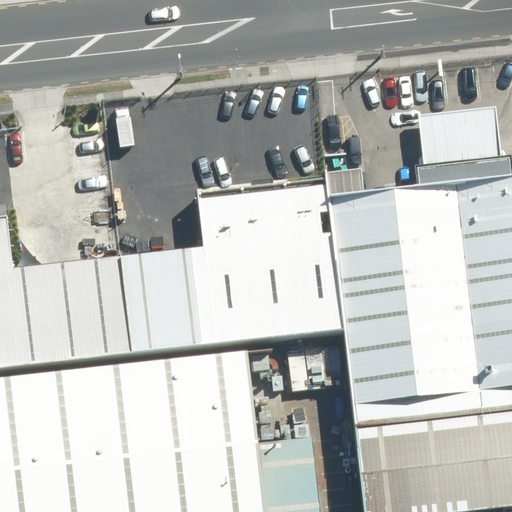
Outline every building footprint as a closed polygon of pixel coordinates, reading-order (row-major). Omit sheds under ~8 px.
[(511,390),(511,180),(460,186),(480,394),(511,390)] [(0,217),(0,375),(340,342),(325,185),(199,198),(205,255),(14,274),(8,217),(0,217)] [(354,406),(480,394),(460,186),(333,198),(354,406)] [(251,356),(0,380),(0,511),(318,511),(311,440),(260,445),(251,356)] [(511,411),(356,427),(364,511),(464,511),(511,507),(511,411)]
